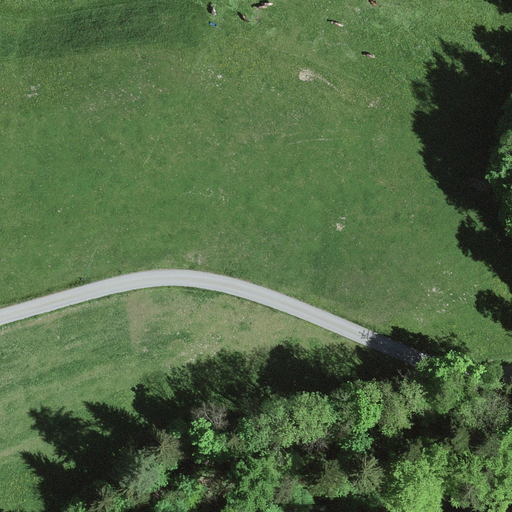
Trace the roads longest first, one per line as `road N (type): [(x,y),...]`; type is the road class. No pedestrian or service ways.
road 1 (unclassified): [(511,372),(436,367),(241,288),(177,278),(127,282),(0,318)]
road 2 (track): [(511,401),(284,439),(157,488),(150,511)]
